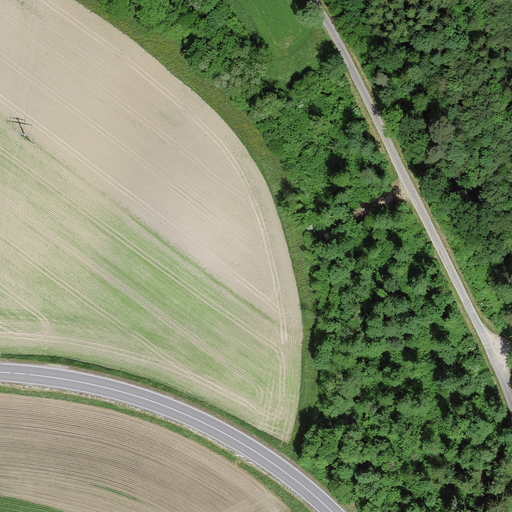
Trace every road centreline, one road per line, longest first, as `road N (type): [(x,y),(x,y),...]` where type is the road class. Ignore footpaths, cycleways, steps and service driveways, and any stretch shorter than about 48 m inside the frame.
road 1 (unclassified): [(511,409),(486,338),(311,0)]
road 2 (secondary): [(327,511),(226,439),(131,395),(0,372)]
